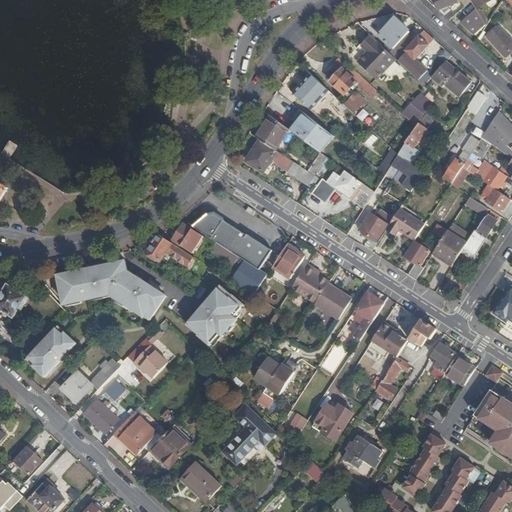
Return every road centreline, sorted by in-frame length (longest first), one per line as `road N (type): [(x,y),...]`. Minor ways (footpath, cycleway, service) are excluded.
road 1 (residential): [(207,165),(452,329)]
road 2 (secondary): [(0,259),(151,217),(207,165)]
road 3 (secondary): [(207,165),(282,48),(340,0)]
road 4 (unclassified): [(153,511),(0,367)]
road 5 (residential): [(406,0),(511,92)]
